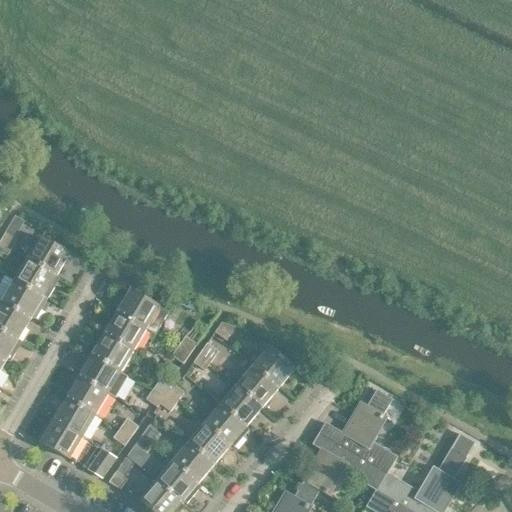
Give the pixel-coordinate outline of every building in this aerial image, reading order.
[(5,233),(0,241),(0,242),(11,249),(17,240),(5,233)] [(41,238),(28,259),(56,276),(69,254),(41,238)] [(11,249),(0,242),(0,256),(5,260),(11,249)] [(44,297),(47,299),(52,291),(49,289),(56,276),(28,259),(15,281),(43,298),(44,297)] [(15,281),(2,303),(31,319),(35,320),(40,311),(37,308),(43,298),(15,281)] [(118,312),(146,329),(155,334),(168,313),(131,291),(118,312)] [(2,303),(0,306),(0,330),(18,341),(31,319),(2,303)] [(118,312),(105,334),(134,351),(146,329),(118,312)] [(214,333),(226,340),(235,327),(221,323),(214,333)] [(0,330),(0,359),(5,363),(5,362),(9,363),(14,355),(11,352),(18,341),(0,330)] [(105,334),(92,356),(121,373),(134,351),(105,334)] [(185,337),(177,348),(188,356),(196,345),(185,337)] [(207,343),(199,355),(210,363),(218,351),(207,343)] [(270,347),(253,367),(278,389),(295,369),(270,347)] [(188,356),(177,348),(172,356),(183,364),(188,356)] [(210,363),(199,355),(193,363),(204,371),(210,363)] [(80,378),(108,394),(115,398),(127,377),(121,373),(92,356),(92,357),(88,356),(83,364),(86,368),(80,378)] [(253,367),(237,386),(262,408),(278,389),(253,367)] [(80,378),(67,399),(95,416),(108,394),(80,378)] [(159,381),(151,391),(162,399),(167,393),(170,388),(159,381)] [(217,401),(221,405),(246,427),(262,408),(237,386),(233,382),(217,401)] [(172,385),(170,388),(167,393),(177,401),(183,393),(172,385)] [(157,408),(159,404),(162,399),(151,391),(145,400),(157,408)] [(336,444),(386,475),(387,475),(387,474),(397,457),(373,443),(388,418),(382,415),(392,400),(376,391),(367,406),(360,402),(359,403),(364,405),(346,435),(342,433),(341,434),(345,436),(340,446),(336,444)] [(162,399),(159,404),(170,412),(177,401),(167,393),(162,399)] [(67,399),(54,421),(82,438),(95,416),(67,399)] [(221,405),(205,424),(230,446),(234,448),(242,438),(239,435),(246,427),(221,405)] [(54,421),(50,419),(44,431),(47,433),(41,443),(70,459),(82,438),(54,421)] [(127,419),(119,430),(130,438),(138,427),(127,419)] [(205,424),(189,443),(214,465),(230,446),(205,424)] [(148,426),(141,437),(152,445),(160,434),(148,426)] [(130,438),(119,430),(113,438),(124,446),(130,438)] [(152,445),(141,437),(135,445),(146,453),(152,445)] [(189,443),(173,462),(198,484),(214,465),(189,443)] [(304,482),(299,489),(314,499),(319,491),(330,497),(344,472),(375,491),(376,490),(376,491),(386,475),(336,444),(330,454),(321,449),(321,450),(325,452),(307,482),(303,480),(302,481),(304,482)] [(101,448),(87,470),(102,478),(116,458),(101,448)] [(419,492),(387,474),(387,475),(386,475),(376,491),(388,497),(413,511),(432,511),(433,510),(435,511),(438,511),(456,482),(460,485),(461,484),(454,479),(466,459),(450,450),(438,470),(433,467),(419,492)] [(173,462),(157,482),(182,503),(183,501),(186,504),(195,494),(192,492),(198,484),(173,462)] [(108,483),(120,489),(127,480),(116,472),(108,483)] [(182,503),(157,482),(140,501),(152,511),(176,511),(175,511),(182,503)] [(309,511),(312,508),(310,506),(314,499),(299,489),(294,497),(285,491),(284,492),(288,495),(278,511),(309,511)] [(413,511),(388,497),(376,491),(376,490),(375,491),(366,507),(373,511),(413,511)]
